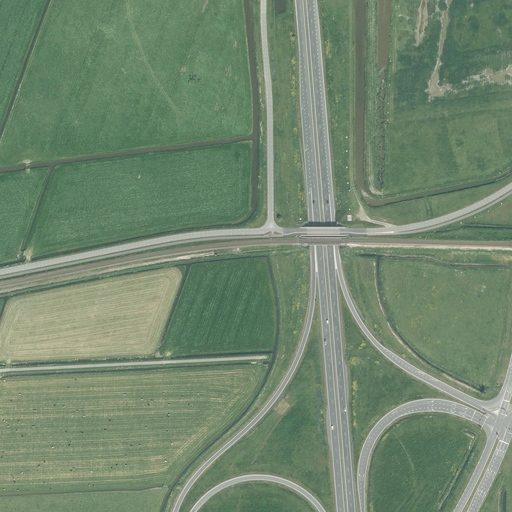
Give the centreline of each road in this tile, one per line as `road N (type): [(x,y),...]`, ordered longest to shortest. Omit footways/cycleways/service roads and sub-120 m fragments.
road 1 (trunk): [(312,167),(313,298),(300,352),(283,386),(196,476),(175,511)]
road 2 (trunk): [(351,511),(323,165)]
road 3 (trunk): [(312,167),(340,511)]
road 4 (trunk): [(455,395),(388,356),(349,303),(323,165)]
road 5 (tertiary): [(0,272),(268,225)]
road 6 (track): [(0,370),(265,357)]
road 7 (tertiary): [(268,225),(411,227),(511,185)]
road 8 (track): [(388,225),(363,219),(351,182),(350,0)]
road 9 (unclassified): [(263,0),(268,225)]
road 10 (trunk): [(362,511),(365,452),(391,416),(434,405),(497,426)]
road 11 (trunk): [(299,0),(312,167)]
road 12 (trunk): [(323,165),(309,0)]
road 13 (trunk): [(192,511),(218,487),(259,477),(297,488),(322,511)]
